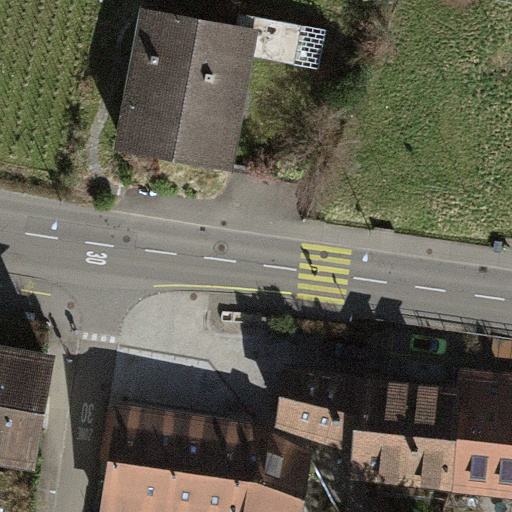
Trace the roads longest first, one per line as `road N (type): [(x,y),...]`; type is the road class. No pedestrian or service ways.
road 1 (tertiary): [(511,300),(106,242)]
road 2 (residential): [(106,242),(65,511)]
